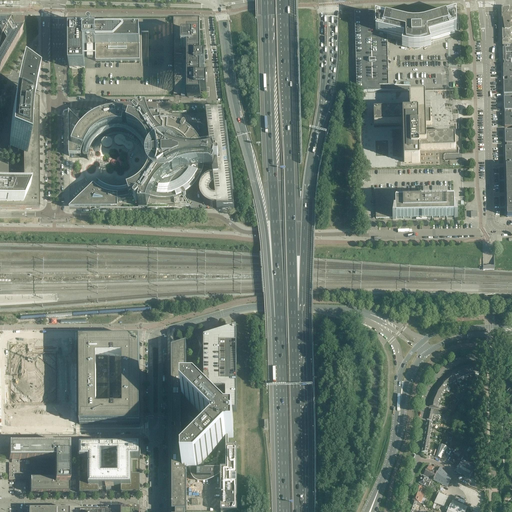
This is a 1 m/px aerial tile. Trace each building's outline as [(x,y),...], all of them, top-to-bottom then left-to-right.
[(511,8),(509,9),(509,8),(502,8),(502,29),(503,46),(510,46),(510,42),(511,40),(511,37),(510,37),(510,27),(511,26),(511,8)] [(389,85),(387,36),(376,33),(375,16),(386,19),(386,11),(375,11),(356,12),(355,12),(357,92),(411,90),(411,87),(411,85),(389,85)] [(455,33),(454,31),(456,30),(456,16),(456,14),(424,23),(424,22),(408,23),(408,24),(386,19),(375,16),(376,33),(387,36),(403,40),(401,47),(408,49),(414,50),(419,49),(425,49),(432,47),(430,41),(455,33)] [(201,60),(200,39),(200,35),(199,35),(199,17),(173,17),(174,95),(187,95),(187,98),(201,98),(201,93),(207,93),(207,82),(201,82),(201,69),(205,69),(205,60),(201,60)] [(0,71),(22,33),(13,33),(12,34),(12,33),(12,32),(12,31),(11,31),(9,28),(9,27),(0,26),(0,42),(0,43),(1,41),(2,43),(2,44),(2,45),(3,45),(4,45),(5,47),(0,55),(0,71)] [(140,61),(140,31),(95,31),(95,33),(91,33),(91,31),(92,31),(92,30),(92,29),(92,28),(91,27),(90,27),(89,27),(88,28),(88,29),(88,30),(89,31),(89,33),(85,33),(85,31),(69,31),(69,69),(85,69),(85,45),(87,45),(87,51),(93,51),(93,45),(96,45),(96,61),(140,61)] [(511,46),(510,46),(503,46),(503,62),(504,65),(511,64),(511,46)] [(511,81),(511,64),(504,65),(503,65),(503,78),(511,78),(511,81)] [(0,209),(39,209),(39,99),(34,97),(35,92),(20,80),(15,98),(13,112),(11,126),(9,150),(23,155),(23,189),(15,189),(7,189),(0,189),(0,188),(0,209)] [(511,81),(503,81),(504,94),(511,94),(511,98),(511,97),(511,81)] [(426,135),(425,97),(424,96),(410,96),(409,97),(409,109),(374,110),(373,111),(374,123),(374,124),(402,123),(403,162),(404,163),(419,163),(420,162),(419,150),(455,149),(455,148),(455,135),(454,135),(426,135)] [(72,116),(69,113),(69,118),(69,156),(77,156),(78,151),(81,152),(82,152),(82,150),(84,151),(83,154),(83,156),(84,156),(88,157),(88,159),(89,160),(89,159),(89,157),(89,156),(89,155),(89,154),(89,153),(90,153),(90,152),(90,151),(91,150),(91,149),(91,148),(92,147),(92,146),(93,146),(93,145),(94,144),(95,143),(95,142),(96,142),(96,141),(97,141),(97,140),(98,139),(99,139),(99,138),(100,138),(100,137),(101,137),(102,136),(104,135),(107,134),(108,133),(109,133),(110,133),(111,132),(112,132),(113,132),(114,132),(115,132),(116,132),(117,132),(118,132),(119,132),(120,132),(121,132),(122,132),(123,132),(124,133),(125,133),(126,133),(127,133),(128,134),(129,134),(130,135),(131,135),(132,136),(133,136),(134,137),(135,138),(136,138),(136,139),(137,139),(137,140),(138,140),(139,141),(139,142),(140,142),(140,143),(141,144),(141,145),(142,145),(142,146),(143,147),(143,148),(144,149),(144,150),(145,151),(145,152),(145,153),(146,154),(146,155),(146,156),(146,157),(146,158),(146,160),(146,161),(146,162),(146,163),(146,165),(145,166),(145,167),(145,168),(145,169),(144,170),(144,171),(144,172),(143,173),(143,174),(143,175),(142,175),(141,175),(141,176),(141,177),(139,179),(139,180),(138,180),(138,181),(137,182),(136,183),(135,183),(135,184),(134,184),(134,185),(133,185),(132,186),(131,186),(131,187),(130,187),(129,187),(129,188),(128,188),(127,188),(126,188),(125,189),(124,189),(123,189),(122,189),(121,189),(121,190),(120,190),(119,190),(118,190),(117,190),(116,190),(115,190),(114,190),(113,189),(112,189),(111,189),(110,189),(109,189),(108,188),(107,188),(106,187),(105,187),(104,187),(104,186),(103,186),(102,186),(101,185),(100,184),(99,184),(100,183),(97,181),(97,182),(69,209),(100,209),(138,209),(138,207),(148,207),(148,208),(176,208),(176,206),(189,205),(185,198),(185,197),(186,197),(186,196),(186,195),(187,195),(187,194),(188,193),(189,193),(190,192),(191,191),(192,190),(193,189),(194,188),(195,187),(195,186),(196,186),(197,185),(197,184),(198,183),(199,182),(199,181),(200,180),(200,179),(201,178),(201,177),(202,176),(202,175),(202,174),(202,173),(203,172),(203,171),(203,170),(204,169),(204,168),(206,168),(213,170),(216,162),(217,162),(218,172),(214,172),(216,192),(205,192),(203,194),(203,198),(201,198),(198,200),(199,205),(204,205),(205,209),(218,209),(222,209),(228,209),(234,209),(223,112),(207,112),(194,112),(189,112),(189,114),(188,114),(187,114),(187,115),(186,116),(186,117),(187,118),(187,119),(188,119),(189,119),(190,121),(192,124),(195,124),(195,126),(199,130),(209,129),(211,149),(216,149),(217,159),(216,159),(213,151),(209,152),(204,153),(204,152),(203,151),(203,150),(203,149),(202,148),(202,147),(202,146),(201,145),(201,144),(200,143),(200,142),(200,141),(199,140),(198,139),(198,138),(197,137),(196,136),(196,135),(195,134),(194,134),(194,133),(193,132),(192,131),(191,131),(191,130),(190,129),(189,129),(188,128),(187,127),(186,127),(185,126),(186,126),(186,125),(186,124),(185,124),(185,123),(184,123),(183,123),(183,124),(182,124),(181,124),(181,123),(180,123),(179,123),(178,122),(177,122),(176,122),(175,121),(174,121),(173,121),(172,121),(171,120),(170,120),(169,120),(168,120),(167,120),(166,120),(165,120),(164,120),(163,120),(162,120),(161,120),(160,120),(159,120),(158,120),(157,120),(156,121),(155,121),(154,121),(153,121),(152,121),(151,122),(150,122),(149,122),(149,121),(149,120),(148,120),(148,119),(148,118),(148,117),(147,116),(147,115),(147,114),(147,113),(138,113),(129,113),(120,113),(95,113),(93,113),(94,115),(95,117),(95,118),(96,119),(95,119),(94,119),(94,120),(93,120),(92,121),(91,121),(91,122),(90,122),(89,123),(88,123),(88,124),(87,125),(86,125),(85,126),(84,127),(83,127),(82,126),(72,116)] [(396,218),(396,204),(396,189),(381,189),(381,218),(396,218)] [(454,218),(454,210),(454,203),(454,202),(396,204),(396,218),(396,219),(454,218)] [(20,317),(20,319),(20,320),(21,320),(45,318),(46,318),(46,317),(46,318),(48,318),(71,316),(72,316),(72,315),(72,316),(73,316),(74,316),(97,314),(98,314),(99,314),(98,314),(99,314),(100,314),(121,313),(124,313),(125,312),(126,312),(150,311),(151,311),(151,310),(151,308),(150,308),(126,310),(125,310),(124,310),(100,311),(99,312),(98,312),(97,312),(73,313),(72,313),(72,314),(71,313),(47,315),(46,315),(46,316),(46,315),(45,315),(21,317),(20,317)] [(175,347),(171,348),(172,427),(175,427),(175,429),(175,431),(172,431),(172,511),(237,511),(237,446),(228,446),(228,438),(233,438),(233,431),(232,431),(232,427),(233,427),(233,420),(228,420),(228,411),(237,411),(236,328),(204,338),(204,387),(186,387),(186,344),(175,347)] [(68,340),(11,340),(12,424),(68,424),(68,340)] [(139,340),(119,340),(119,341),(100,341),(100,340),(79,340),(79,346),(79,347),(79,353),(79,355),(79,361),(79,362),(80,425),(102,424),(110,424),(117,424),(140,424),(140,394),(140,375),(139,340)] [(465,376),(462,368),(457,371),(461,379),(465,376)] [(461,379),(457,371),(451,373),(456,381),(461,379)] [(456,381),(451,373),(447,377),(453,384),(456,381)] [(453,384),(447,377),(442,381),(449,387),(453,384)] [(449,387),(442,381),(439,386),(446,391),(449,387)] [(501,387),(506,391),(511,386),(506,382),(501,387)] [(446,391),(439,386),(435,390),(443,395),(446,391)] [(443,395),(435,390),(433,396),(441,399),(443,395)] [(439,404),(441,399),(433,396),(431,401),(439,404)] [(463,448),(465,447),(461,445),(460,446),(457,444),(459,438),(454,436),(451,443),(456,445),(456,446),(458,448),(453,455),(458,458),(463,450),(462,449),(463,448)] [(132,475),(131,458),(140,458),(140,445),(80,445),(80,458),(89,458),(89,475),(80,475),(80,493),(99,493),(99,487),(114,487),(121,487),(121,493),(140,493),(140,475),(132,475)] [(69,484),(69,467),(69,458),(69,446),(9,446),(9,460),(12,460),(19,460),(21,460),(26,460),(28,460),(30,460),(30,479),(30,494),(57,494),(57,493),(62,493),(62,494),(69,494),(69,484)] [(440,459),(447,448),(439,446),(437,451),(435,457),(440,459)] [(480,452),(478,452),(469,447),(467,451),(478,457),(480,452)] [(454,465),(458,458),(453,455),(449,462),(454,465)] [(481,479),(479,469),(475,468),(462,461),(456,472),(465,477),(463,480),(469,483),(474,484),(481,485),(481,479)] [(434,478),(437,473),(434,471),(432,470),(427,468),(424,474),(429,477),(430,478),(430,479),(432,480),(434,478)] [(451,479),(440,468),(439,468),(437,473),(434,478),(432,480),(441,484),(446,487),(447,488),(451,479)] [(431,485),(433,482),(431,481),(428,479),(423,476),(419,483),(428,488),(437,493),(438,491),(435,490),(435,489),(432,487),(432,486),(431,485)] [(423,498),(426,488),(418,486),(413,500),(421,503),(423,498)] [(465,511),(468,507),(452,501),(449,508),(444,506),(448,498),(438,494),(434,504),(438,505),(436,510),(439,511),(465,511)]
